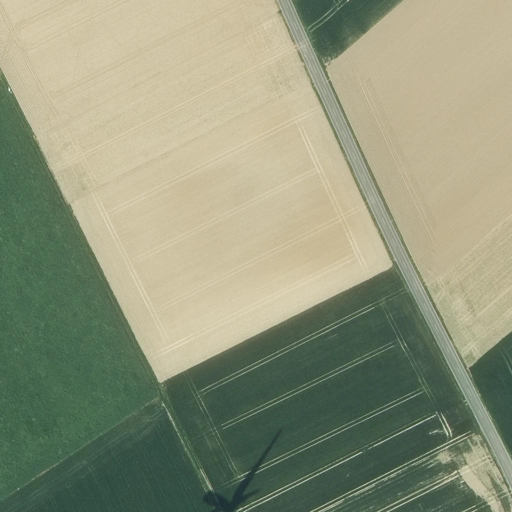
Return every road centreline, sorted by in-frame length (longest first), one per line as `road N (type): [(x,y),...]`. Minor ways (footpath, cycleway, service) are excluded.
road 1 (tertiary): [(511,475),(285,0)]
road 2 (track): [(222,511),(0,70)]
